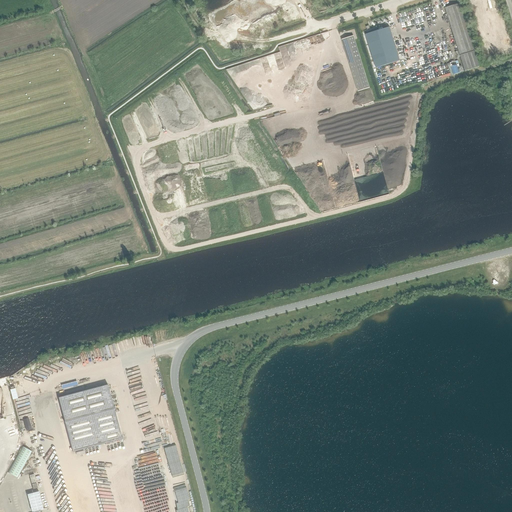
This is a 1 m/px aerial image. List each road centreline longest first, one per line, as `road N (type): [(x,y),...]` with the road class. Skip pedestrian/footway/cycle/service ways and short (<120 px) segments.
road 1 (unclassified): [(511,250),(192,336),(173,374),(207,511)]
road 2 (track): [(175,250),(137,172),(146,147),(348,95)]
road 3 (track): [(175,250),(392,196),(408,173)]
road 4 (unclassified): [(408,173),(424,93),(511,60)]
